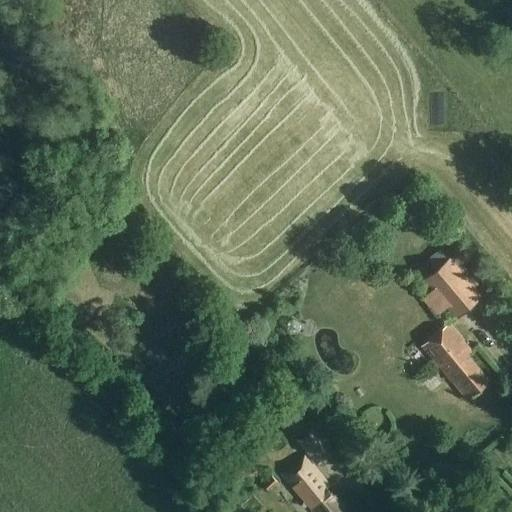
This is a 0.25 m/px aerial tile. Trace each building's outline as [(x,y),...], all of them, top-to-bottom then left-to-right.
[(424,280),(432,290),(423,298),(437,315),(448,306),(456,316),(480,296),(448,259),(447,260),(439,250),(428,260),(436,270),(424,280)] [(467,399),(488,381),(467,355),(470,352),(448,325),(421,346),(452,384),(453,383),(467,399)] [(298,439),(318,463),(334,451),(314,426),(298,439)] [(285,474),(315,511),(348,511),(343,505),(306,458),(285,474)] [(271,476),(262,484),(269,491),(278,483),(271,476)]
